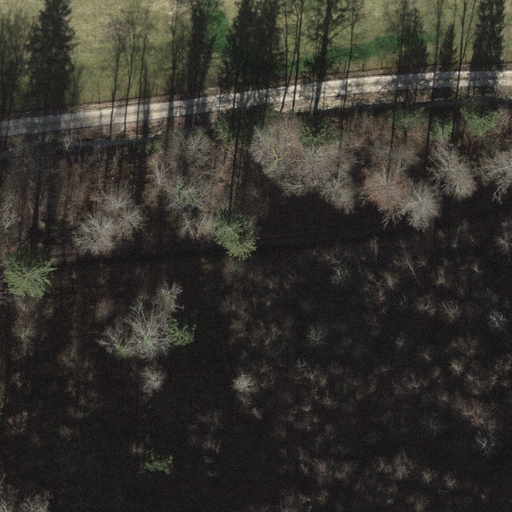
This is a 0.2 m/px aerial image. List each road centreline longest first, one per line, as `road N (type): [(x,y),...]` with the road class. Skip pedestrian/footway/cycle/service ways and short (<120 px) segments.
road 1 (track): [(511,201),(348,232),(0,262)]
road 2 (track): [(511,80),(325,89),(0,127)]
